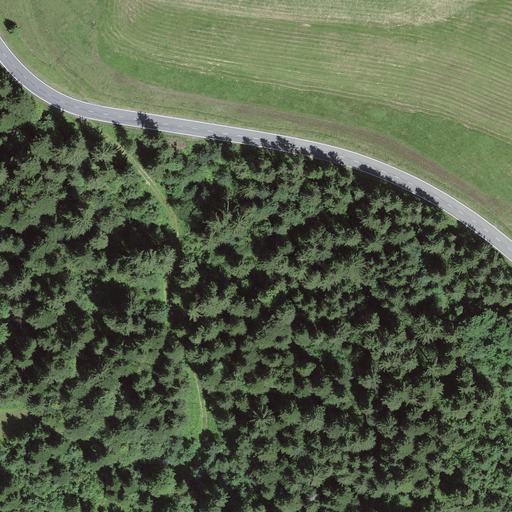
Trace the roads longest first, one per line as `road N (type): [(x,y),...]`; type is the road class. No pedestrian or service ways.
road 1 (track): [(72,105),(151,181),(173,217),(176,243),(163,287),(168,324),(205,415),(202,449),(192,468),(174,466),(23,411),(0,412)]
road 2 (secondary): [(0,48),(41,90),(87,110),(285,143),(382,170),(511,250)]
